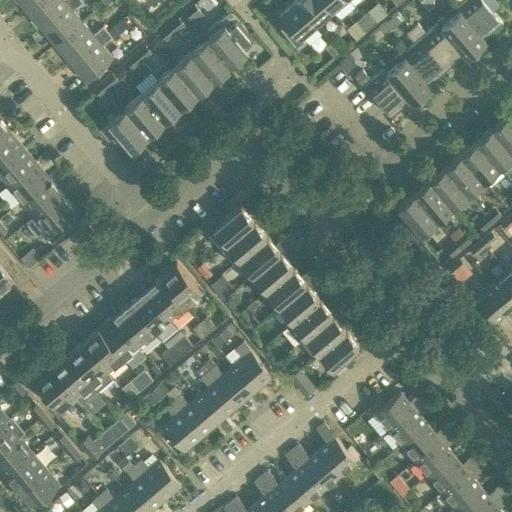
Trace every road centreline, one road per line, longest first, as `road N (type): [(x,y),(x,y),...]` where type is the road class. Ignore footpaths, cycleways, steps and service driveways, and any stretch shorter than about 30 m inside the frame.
road 1 (residential): [(184,511),(404,333)]
road 2 (residential): [(312,224),(511,60)]
road 3 (residential): [(151,219),(10,44)]
road 4 (residential): [(151,219),(215,162),(241,155),(263,167),(312,224)]
road 5 (residential): [(0,348),(151,219)]
road 6 (residential): [(404,333),(312,224)]
